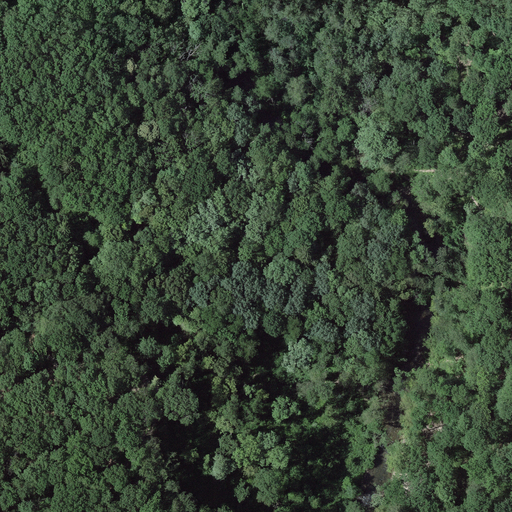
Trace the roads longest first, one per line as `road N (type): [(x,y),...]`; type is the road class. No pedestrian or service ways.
road 1 (track): [(0,393),(166,350),(255,377)]
road 2 (track): [(215,511),(233,417),(255,377)]
